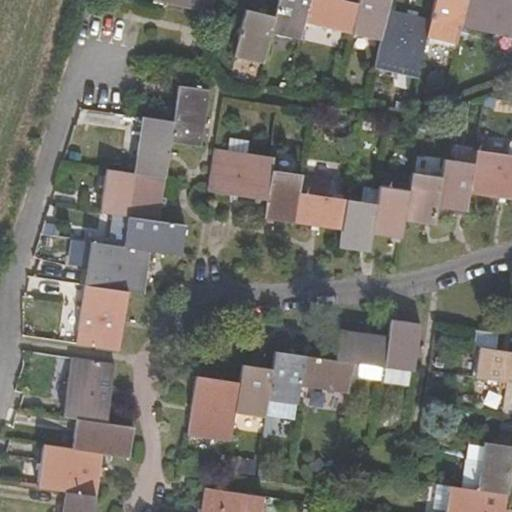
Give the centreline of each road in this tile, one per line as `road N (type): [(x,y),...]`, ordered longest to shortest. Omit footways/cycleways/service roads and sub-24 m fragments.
road 1 (residential): [(511,256),(453,280),(213,309),(155,355),(160,490),(148,511)]
road 2 (residential): [(0,399),(11,363),(7,293),(66,105)]
